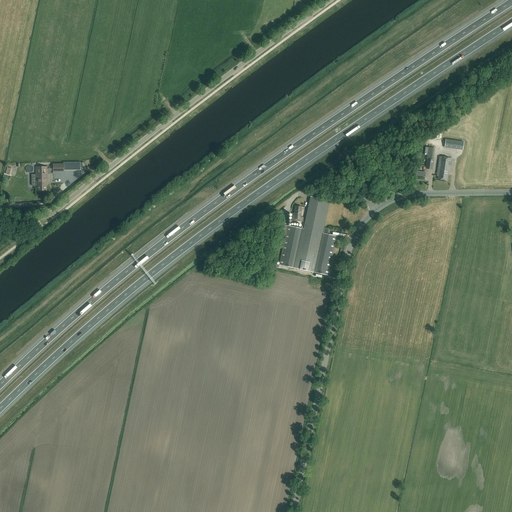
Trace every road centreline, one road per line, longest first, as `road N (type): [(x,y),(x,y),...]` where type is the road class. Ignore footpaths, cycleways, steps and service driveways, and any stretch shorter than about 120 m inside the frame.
road 1 (motorway): [(0,409),(209,229),(511,22)]
road 2 (motorway): [(511,1),(169,237),(0,384)]
road 3 (track): [(446,0),(0,335)]
road 4 (tertiary): [(294,511),(354,234),(374,210),(401,196),(511,192)]
road 5 (tertiary): [(0,216),(47,215),(329,0)]
road 6 (track): [(305,193),(307,184),(511,49)]
